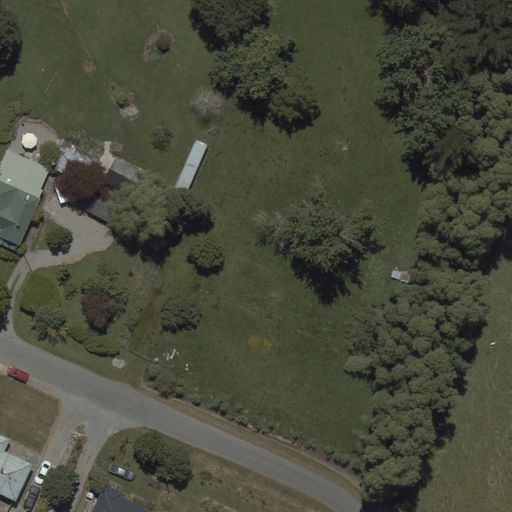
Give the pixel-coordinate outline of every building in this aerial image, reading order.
[(119,110),(89,120),(96,139),(126,129),(119,110)] [(81,155),(65,136),(44,154),(60,173),(81,155)] [(0,249),(18,259),(47,200),(0,176),(0,249)] [(0,493),(12,498),(28,461),(5,451),(11,435),(0,430),(0,493)] [(142,511),(146,506),(102,486),(90,511),(142,511)] [(34,511),(38,503),(24,497),(17,511),(34,511)]
